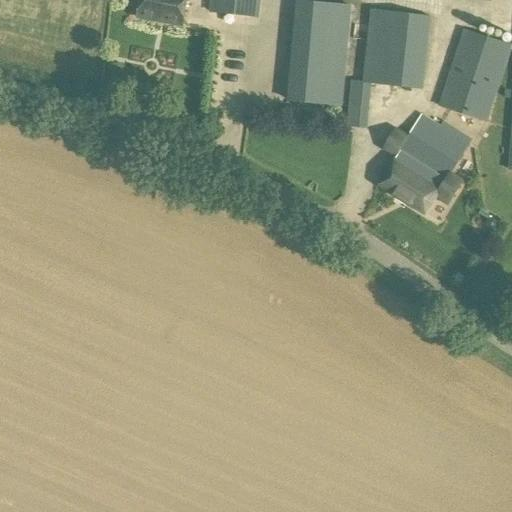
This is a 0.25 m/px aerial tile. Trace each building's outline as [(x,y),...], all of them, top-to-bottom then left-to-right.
[(182,26),(187,0),(140,0),(137,18),(182,26)] [(259,19),(260,0),(211,0),(210,13),(259,19)] [(341,106),(351,5),(297,0),(287,101),(341,106)] [(364,70),(363,83),(370,84),(424,89),(432,18),(370,11),(364,70)] [(487,123),(511,46),(462,30),(438,107),(487,123)] [(370,105),(349,104),(347,126),(368,128),(370,105)] [(441,128),(422,116),(408,138),(396,131),(384,149),(398,158),(378,185),(425,214),(426,214),(436,198),(447,204),(461,181),(449,174),(470,140),(444,124),(441,128)]
